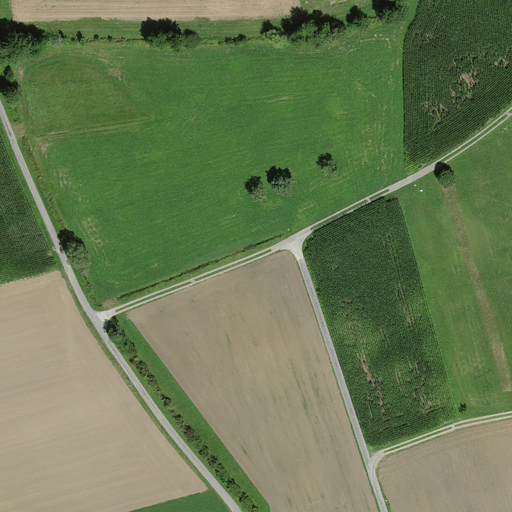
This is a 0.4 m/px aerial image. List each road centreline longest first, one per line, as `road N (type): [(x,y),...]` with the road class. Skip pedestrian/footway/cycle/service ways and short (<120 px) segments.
road 1 (track): [(511,110),(427,169),(292,238),(93,318)]
road 2 (track): [(0,110),(77,291),(173,435),(236,511)]
road 3 (track): [(292,238),(384,511)]
road 4 (track): [(366,459),(511,414)]
